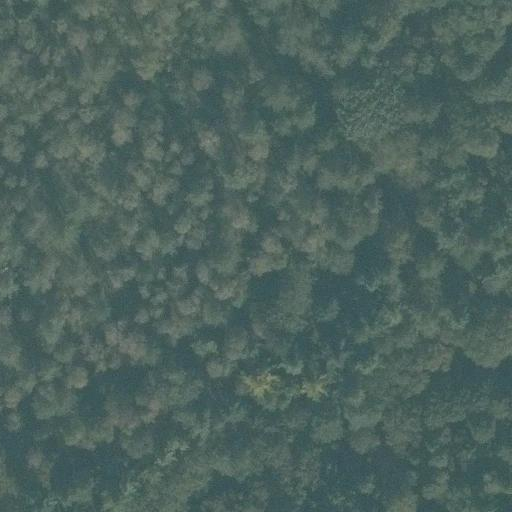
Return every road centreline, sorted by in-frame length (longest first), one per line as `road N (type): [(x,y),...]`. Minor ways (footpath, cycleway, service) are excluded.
road 1 (track): [(511,327),(130,511)]
road 2 (track): [(511,125),(407,0)]
